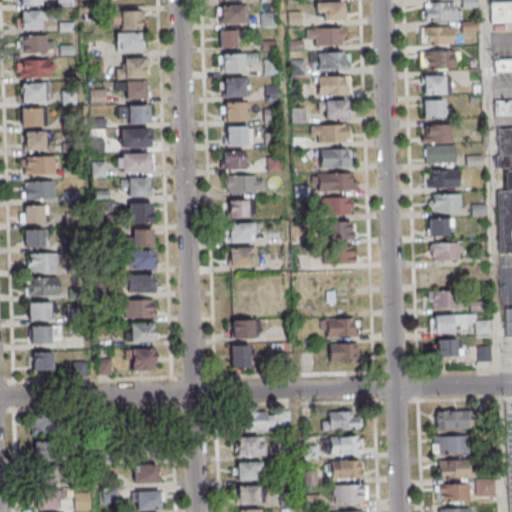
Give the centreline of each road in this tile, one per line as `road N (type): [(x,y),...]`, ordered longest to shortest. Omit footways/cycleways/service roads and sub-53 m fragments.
road 1 (residential): [(398,511),(379,0)]
road 2 (residential): [(195,511),(179,0)]
road 3 (residential): [(511,383),(0,396)]
